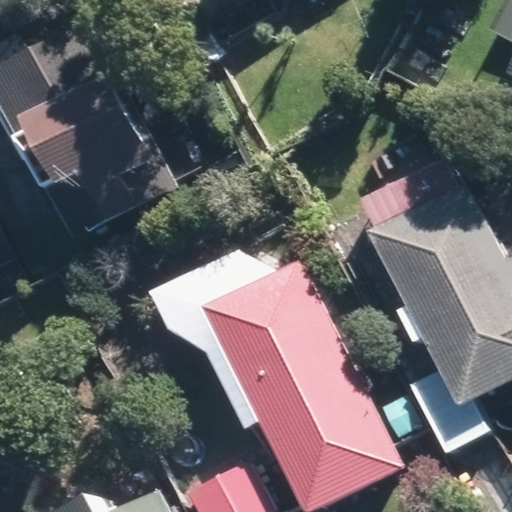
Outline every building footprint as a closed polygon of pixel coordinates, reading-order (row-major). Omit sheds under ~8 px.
[(101,39),(9,92),(94,239),(187,186),(101,39)] [(511,272),(474,200),(393,242),(478,403),(511,384),(511,272)] [(0,232),(0,275),(18,265),(0,232)] [(307,277),(228,318),(330,511),(409,471),(307,277)] [(277,511),(256,471),(203,498),(210,511),(277,511)] [(115,511),(114,510),(110,511),(177,511),(170,498),(141,511),(115,511)]
